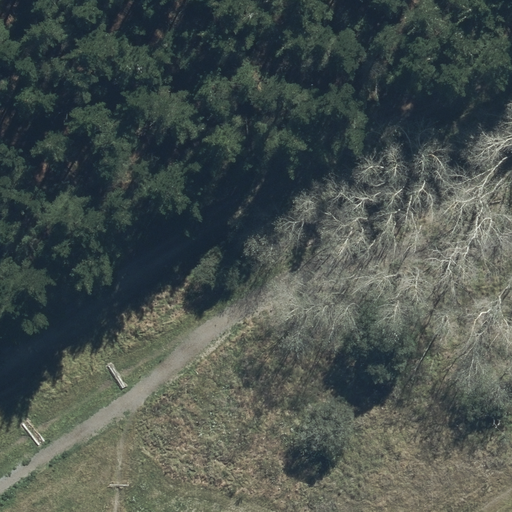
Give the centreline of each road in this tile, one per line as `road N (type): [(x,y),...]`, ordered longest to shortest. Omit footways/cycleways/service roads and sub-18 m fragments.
road 1 (unclassified): [(0,385),(347,183),(511,115)]
road 2 (track): [(511,200),(293,281),(190,348),(134,409),(115,511)]
